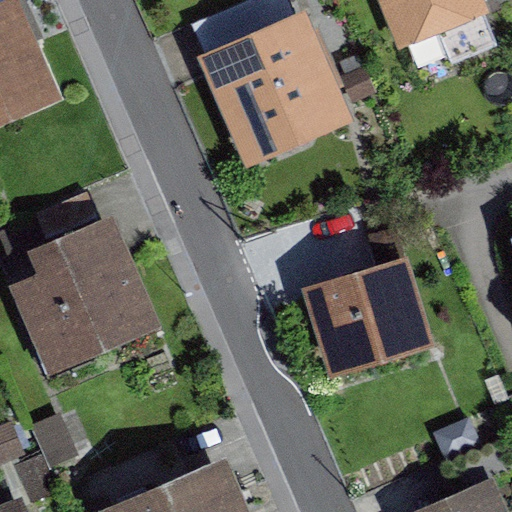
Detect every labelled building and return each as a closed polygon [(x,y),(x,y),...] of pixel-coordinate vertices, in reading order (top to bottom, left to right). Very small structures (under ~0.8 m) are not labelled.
[(483,0),(374,0),(400,59),(492,20),(483,0)] [(22,6),(0,15),(0,135),(65,108),(22,6)] [(295,33),(221,65),(256,143),(330,111),(295,33)] [(57,281),(29,293),(56,355),(142,318),(105,233),(47,258),(57,281)] [(305,302),(331,392),(437,362),(411,272),(305,302)] [(250,511),(230,465),(119,511),(250,511)] [(505,511),(494,489),(445,511),(505,511)]
